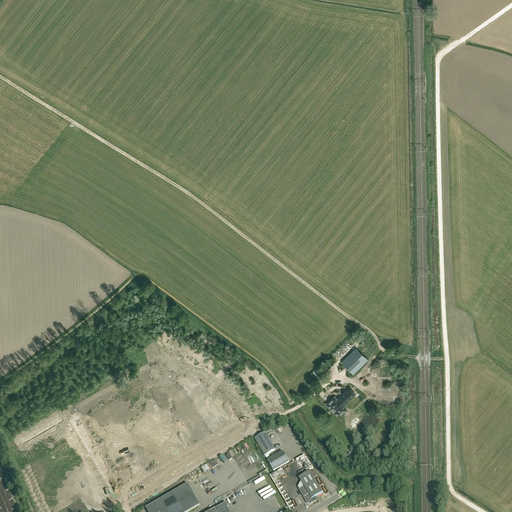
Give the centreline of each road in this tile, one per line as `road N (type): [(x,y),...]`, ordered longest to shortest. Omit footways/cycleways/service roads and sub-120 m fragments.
road 1 (track): [(485,511),(447,488),(437,55),(511,2)]
road 2 (track): [(0,77),(205,205),(384,352)]
road 3 (unclassified): [(113,511),(220,440)]
